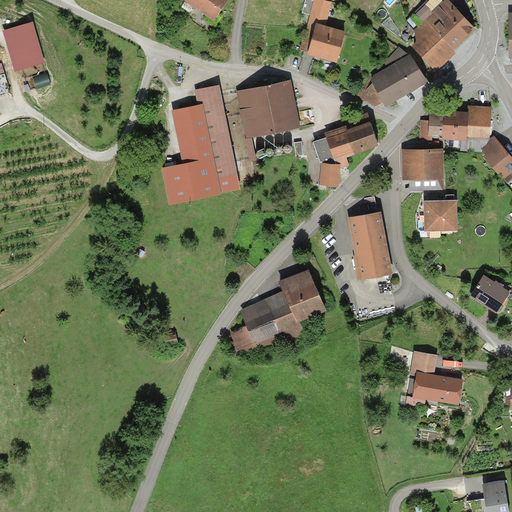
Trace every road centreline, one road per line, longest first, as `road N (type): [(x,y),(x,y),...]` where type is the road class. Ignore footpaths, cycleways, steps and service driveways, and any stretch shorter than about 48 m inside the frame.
road 1 (tertiary): [(136,511),(214,331),(385,147)]
road 2 (residential): [(401,128),(286,74),(221,70),(52,0)]
road 3 (track): [(155,47),(118,147),(104,157),(79,150),(19,108),(0,41)]
road 4 (residential): [(385,147),(408,267),(511,348)]
road 5 (track): [(0,286),(85,200),(104,157)]
